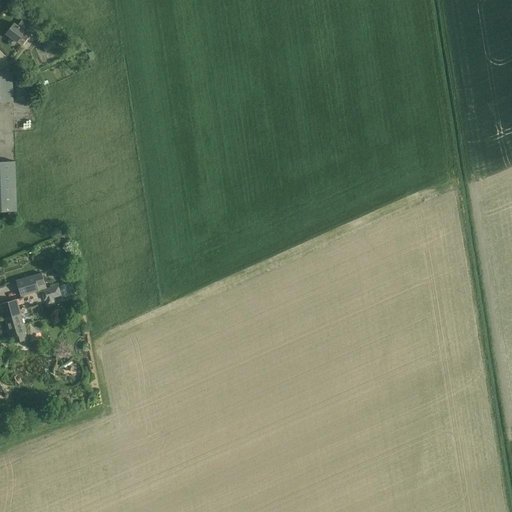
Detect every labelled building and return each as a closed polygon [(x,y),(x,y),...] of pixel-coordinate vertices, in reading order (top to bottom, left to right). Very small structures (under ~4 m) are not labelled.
[(15,23),(6,34),(11,38),(8,41),(9,44),(11,46),(14,46),(17,42),(22,47),(34,31),(28,26),(29,25),(22,20),(18,26),(15,23)] [(0,102),(13,102),(12,82),(12,72),(0,72),(0,102)] [(15,80),(16,102),(30,102),(29,79),(15,80)] [(0,161),(0,211),(17,211),(15,161),(0,161)] [(20,296),(35,292),(46,289),(42,274),(16,281),(20,296)] [(59,286),(42,291),(44,301),(47,300),(48,305),(55,303),(54,298),(62,296),(59,286)] [(17,342),(28,339),(27,337),(26,332),(24,324),(26,324),(24,317),(22,317),(21,312),(25,311),(21,298),(1,303),(0,303),(4,319),(6,318),(9,328),(7,329),(9,334),(11,333),(12,337),(16,336),(17,342)]
